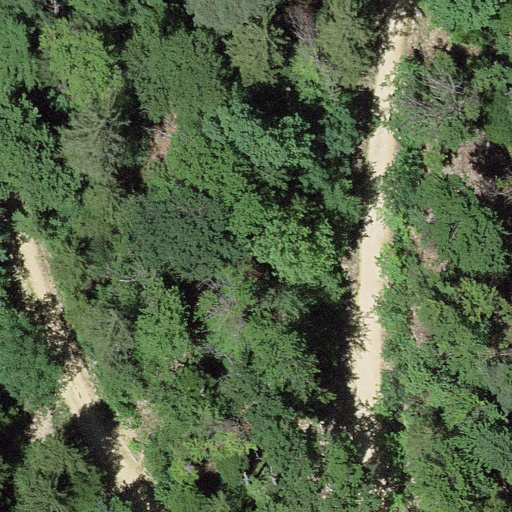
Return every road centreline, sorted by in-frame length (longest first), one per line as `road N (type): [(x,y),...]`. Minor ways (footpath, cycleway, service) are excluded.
road 1 (track): [(392,0),(363,168),(348,417),(373,511)]
road 2 (track): [(156,511),(81,404),(0,217)]
